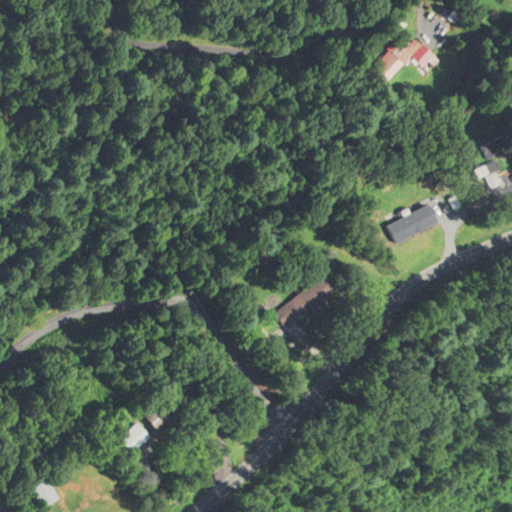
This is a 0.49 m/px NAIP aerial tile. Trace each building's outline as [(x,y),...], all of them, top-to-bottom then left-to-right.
[(373,73),(387,83),(412,47),(398,38),(373,73)] [(479,150),(489,163),(510,145),(499,133),(479,150)] [(488,189),(498,182),(493,173),(498,170),(492,160),(473,171),(477,178),(481,176),(488,189)] [(334,288),(320,272),(272,315),(287,331),(334,288)] [(150,386),(162,399),(174,387),(162,374),(150,386)] [(139,419),(154,433),(169,418),(155,403),(139,419)] [(148,438),(134,423),(114,440),(127,456),(148,438)] [(24,487),(36,509),(53,499),(41,477),(24,487)]
